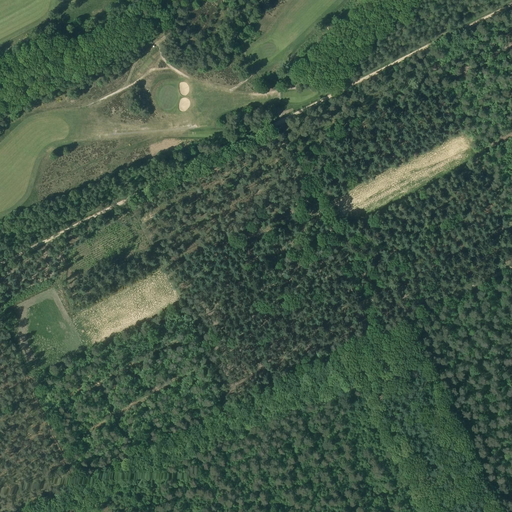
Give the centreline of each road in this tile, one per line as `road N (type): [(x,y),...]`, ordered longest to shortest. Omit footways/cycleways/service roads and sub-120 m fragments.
road 1 (track): [(511,5),(0,265)]
road 2 (track): [(15,511),(511,264)]
road 3 (track): [(192,0),(167,35),(145,46),(122,89),(88,106)]
